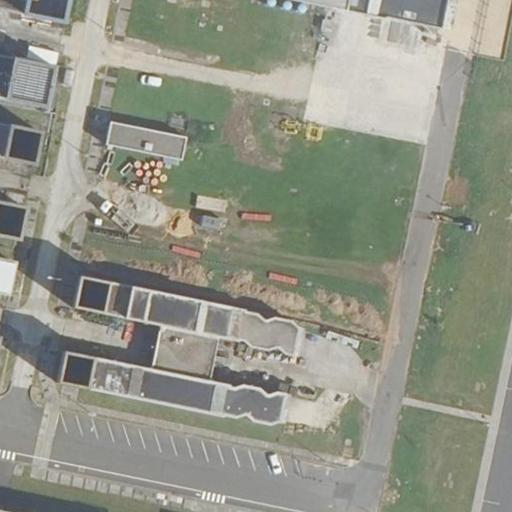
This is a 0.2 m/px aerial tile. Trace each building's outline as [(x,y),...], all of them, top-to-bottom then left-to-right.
[(0,0),(0,6),(70,20),(73,0),(0,0)] [(305,0),(441,27),(446,0),(305,0)] [(0,95),(52,106),(60,65),(0,52),(0,95)] [(0,156),(38,164),(45,130),(0,120),(0,156)] [(111,120),(106,145),(182,161),(187,137),(111,120)] [(0,232),(23,237),(29,205),(0,198),(0,232)] [(0,293),(10,295),(17,260),(0,256),(0,293)] [(64,352),(58,383),(92,390),(239,419),(243,414),(248,414),(257,423),(273,425),(279,424),(286,393),(278,391),(274,396),(266,396),(261,389),(245,384),(238,389),(234,389),(229,385),(210,381),(219,339),(237,343),(239,340),(244,340),(252,348),(270,350),(293,357),(300,327),(292,320),(275,317),(266,323),(260,315),(79,277),(73,308),(161,326),(151,370),(64,352)]
